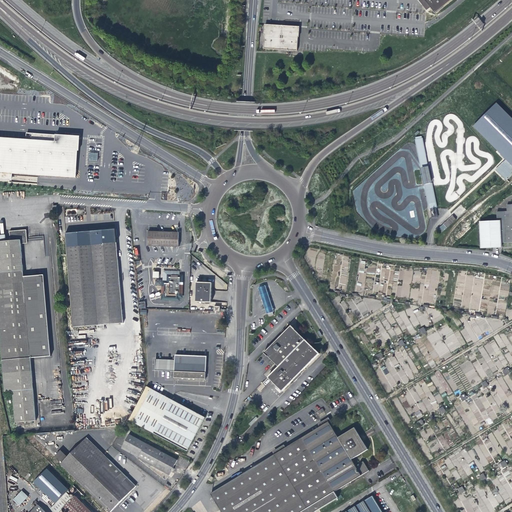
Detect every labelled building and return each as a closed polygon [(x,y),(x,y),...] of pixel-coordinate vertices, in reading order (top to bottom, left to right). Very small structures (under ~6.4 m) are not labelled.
[(434,10),(425,0),(420,0),(430,13),(434,10)] [(425,0),(434,10),(438,15),(456,0),(425,0)] [(264,36),(266,36),(265,49),(298,51),(298,38),(300,38),(300,28),(265,26),(264,36)] [(511,117),(496,103),(473,126),(505,159),(495,169),(506,180),(511,175),(511,117)] [(76,178),(78,151),(80,152),(80,142),(81,137),(67,136),(27,133),(27,141),(0,138),(0,180),(10,181),(11,174),(76,178)] [(427,167),(421,138),(416,139),(422,168),(427,167)] [(91,153),(90,161),(98,162),(99,154),(91,153)] [(427,167),(422,168),(424,181),(430,180),(427,167)] [(431,183),(425,184),(430,209),(436,208),(431,183)] [(511,202),(508,203),(506,211),(497,211),(497,218),(500,218),(501,220),(502,247),(502,248),(511,247),(511,202)] [(439,230),(443,234),(457,221),(453,217),(439,230)] [(502,247),(501,220),(479,221),(481,248),(492,248),(502,247)] [(74,327),(124,323),(116,230),(113,230),(98,232),(66,235),(74,327)] [(16,422),(36,421),(31,358),(52,356),(45,276),(25,277),(21,243),(28,242),(27,231),(10,232),(11,241),(0,242),(0,327),(5,392),(14,391),(16,422)] [(172,247),(180,247),(180,242),(181,233),(179,233),(151,232),(150,246),(172,247)] [(363,282),(366,261),(361,260),(358,279),(359,279),(359,282),(363,282)] [(375,283),(373,291),(380,293),(391,295),(391,293),(395,294),(397,282),(393,281),(393,279),(401,280),(402,273),(394,272),(394,271),(389,270),(390,269),(382,267),(379,284),(375,283)] [(434,305),(440,271),(424,269),(419,299),(418,299),(418,302),(434,305)] [(180,273),(166,272),(166,276),(165,283),(165,299),(180,300),(180,297),(182,297),(182,277),(180,277),(180,273)] [(460,308),(479,311),(484,278),(466,275),(465,277),(460,276),(458,289),(463,290),(460,308)] [(198,284),(197,302),(212,302),(212,295),(212,289),(213,284),(198,284)] [(266,286),(259,289),(267,315),(274,312),(266,286)] [(277,365),(280,367),(308,341),(294,326),(288,331),(266,353),(274,361),(277,365)] [(321,355),(308,341),(280,367),(269,378),(282,392),(321,355)] [(175,378),(199,379),(206,380),(206,374),(206,356),(176,355),(175,361),(156,360),(156,371),(175,371),(175,378)] [(381,368),(391,386),(402,380),(404,384),(409,382),(401,368),(396,371),(393,366),(398,364),(394,356),(389,358),(390,361),(385,364),(386,365),(381,368)] [(130,420),(139,424),(144,427),(150,430),(155,432),(172,441),(187,448),(201,422),(204,415),(190,408),(184,405),(174,400),(172,399),(147,387),(138,404),(130,420)] [(434,407),(438,405),(430,391),(426,393),(434,407)] [(500,411),(492,395),(486,398),(485,396),(475,401),(483,417),(488,414),(490,417),(485,420),(488,425),(493,423),(492,420),(497,418),(495,414),(500,411)] [(427,398),(422,400),(423,401),(418,405),(422,413),(427,410),(428,411),(432,408),(427,398)] [(414,413),(418,418),(423,415),(419,410),(414,413)] [(270,459),(213,493),(223,511),(320,511),(339,501),(337,496),(335,494),(364,476),(371,472),(366,463),(358,468),(355,464),(353,461),(370,451),(362,439),(357,430),(340,439),(331,424),(270,459)] [(122,445),(138,454),(145,440),(129,431),(122,445)] [(62,465),(79,481),(105,454),(88,437),(62,465)] [(177,457),(145,440),(138,454),(137,455),(151,462),(150,465),(166,477),(170,472),(175,466),(173,465),(177,457)] [(114,462),(105,454),(79,481),(111,511),(124,498),(134,487),(137,483),(119,467),(114,462)] [(13,500),(19,505),(28,496),(21,490),(13,500)] [(68,492),(52,508),(57,511),(58,511),(63,509),(65,511),(92,511),(75,495),(72,497),(68,492)] [(382,511),(374,499),(350,511),(382,511)]
